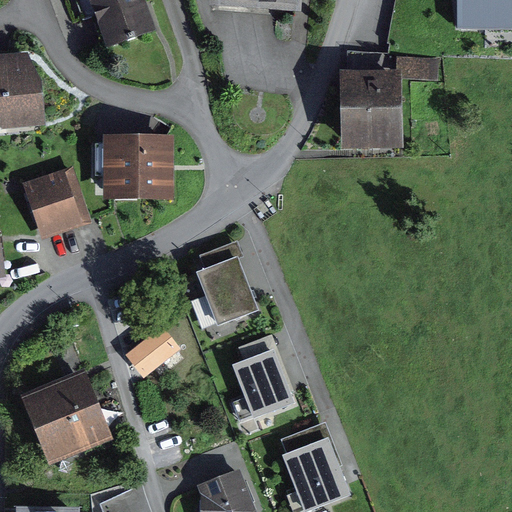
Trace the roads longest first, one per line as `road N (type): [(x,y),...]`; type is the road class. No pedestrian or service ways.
road 1 (residential): [(95,272),(161,511)]
road 2 (residential): [(237,194),(278,160),(299,128),(347,0)]
road 3 (residential): [(195,109),(96,86),(69,67),(35,0)]
road 4 (residential): [(95,272),(171,239),(237,194)]
